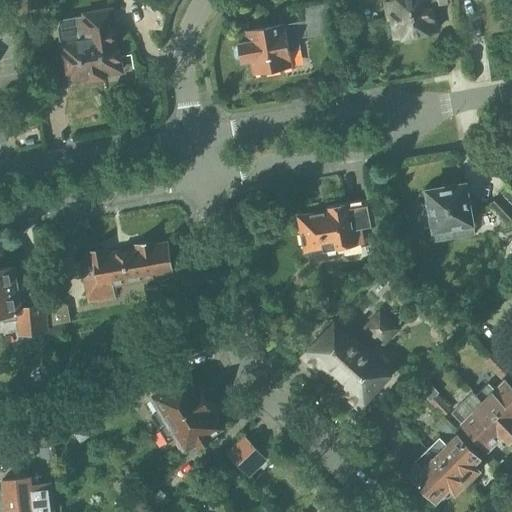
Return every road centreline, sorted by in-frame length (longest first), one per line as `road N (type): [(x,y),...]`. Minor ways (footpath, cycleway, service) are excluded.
road 1 (residential): [(387,511),(299,436),(247,371),(229,322),(204,175)]
road 2 (residential): [(204,175),(378,143),(438,107)]
road 3 (residential): [(438,107),(371,103),(196,130)]
road 4 (residential): [(0,213),(204,175)]
road 5 (residential): [(196,130),(0,166)]
road 6 (residential): [(196,130),(183,58),(204,0)]
